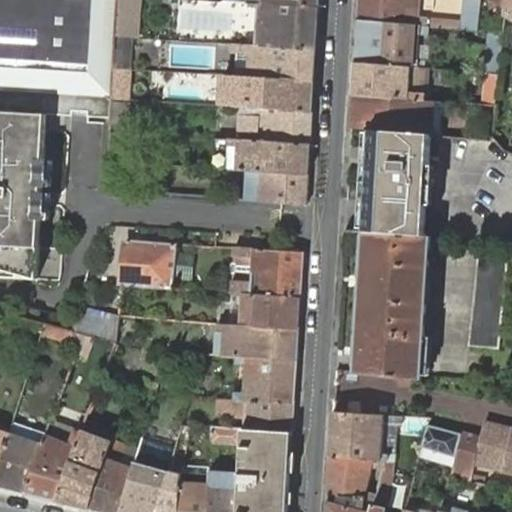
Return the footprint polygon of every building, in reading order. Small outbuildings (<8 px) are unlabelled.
[(0,0),(0,275),(36,277),(46,113),(113,117),(114,101),(116,68),(117,37),(119,0),(0,0)] [(119,0),(117,37),(132,38),(138,38),(140,0),(119,0)] [(359,0),(359,21),(426,26),(430,27),(462,29),(479,31),(481,0),(464,0),(463,21),(418,18),(419,0),(359,0)] [(265,5),(263,46),(318,49),(320,8),(265,5)] [(359,21),(356,63),(413,68),(425,69),(426,61),(415,60),(417,35),(429,36),(430,27),(426,26),(359,21)] [(491,22),(491,32),(494,32),(505,33),(506,22),(491,22)] [(490,73),(501,74),(505,33),(494,32),(490,73)] [(117,37),(116,68),(130,69),(132,38),(117,37)] [(246,45),(233,44),(232,52),(240,52),(239,68),(239,76),(246,76),(254,77),(316,81),(318,49),(263,46),(255,45),(246,45)] [(356,63),(354,94),(412,99),(428,100),(429,94),(430,69),(425,69),(413,68),(356,63)] [(489,73),(485,104),(498,106),(501,74),(490,73),(489,73)] [(314,112),(316,81),(254,77),(246,76),(239,76),(237,76),(236,88),(254,90),(263,90),(262,102),(254,102),(253,108),(314,112)] [(254,90),(254,102),(262,102),(263,90),(254,90)] [(354,94),(352,128),(372,130),(401,133),(408,133),(411,134),(432,135),(444,137),(446,101),(428,100),(412,99),(354,94)] [(128,132),(130,102),(114,101),(113,117),(112,131),(128,132)] [(455,102),(446,101),(444,137),(453,137),(455,102)] [(253,108),(244,107),(243,116),(242,131),(242,140),(312,144),(314,112),(253,108)] [(496,125),(482,124),(481,135),(486,136),(485,140),(494,141),(496,125)] [(366,232),(367,232),(394,233),(426,235),(426,228),(427,203),(432,135),(411,134),(408,133),(401,133),(372,130),(368,199),(366,221),(366,232)] [(239,147),(238,170),(248,170),(262,171),(310,174),(312,144),(242,140),(231,139),(231,147),(239,147)] [(239,147),(231,147),(229,169),(236,170),(238,170),(239,147)] [(246,201),(261,202),(308,205),(310,174),(262,171),(248,170),(246,201)] [(359,363),(358,372),(422,379),(423,367),(423,365),(430,244),(431,236),(426,235),(394,233),(367,232),(359,359),(359,363)] [(172,289),(176,244),(126,241),(122,286),(172,289)] [(302,298),(305,252),(252,249),(234,248),(233,255),(239,255),(238,281),(232,281),(231,293),(232,293),(242,294),(302,298)] [(510,257),(479,252),(470,345),(501,348),(510,257)] [(300,330),(302,298),(242,294),(240,326),(300,330)] [(118,319),(90,312),(84,334),(116,342),(118,319)] [(226,325),(218,324),(218,332),(225,333),(224,356),(239,357),(298,361),(300,330),(240,326),(230,326),(226,325)] [(216,355),(224,356),(225,333),(218,332),(216,355)] [(295,403),(298,361),(239,357),(239,364),(247,365),(246,393),(237,392),(237,399),(246,400),(295,403)] [(245,429),(294,432),(295,403),(246,400),(237,399),(233,399),(218,398),(217,416),(232,417),(231,428),(245,429)] [(335,412),(332,457),(388,460),(387,471),(396,473),(397,454),(398,424),(402,425),(402,417),(386,415),(335,412)] [(511,428),(485,422),(480,439),(463,435),(457,456),(451,476),(470,481),(475,462),(506,470),(511,471),(511,428)] [(76,431),(53,423),(48,436),(45,446),(27,493),(58,501),(83,433),(76,431)] [(48,436),(14,424),(10,434),(0,465),(0,486),(27,493),(45,446),(48,436)] [(463,435),(430,425),(424,447),(457,456),(463,435)] [(245,429),(231,428),(214,427),(213,441),(244,443),(245,429)] [(288,511),(294,432),(245,429),(244,443),(242,473),(239,511),(288,511)] [(0,465),(10,434),(0,430),(0,465)] [(114,443),(83,431),(83,433),(58,501),(90,509),(114,443)] [(135,467),(121,511),(158,511),(170,472),(173,462),(177,448),(170,446),(151,440),(143,438),(139,452),(136,462),(135,467)] [(114,443),(90,509),(104,511),(121,511),(135,467),(123,463),(128,448),(114,443)] [(139,452),(128,448),(123,463),(135,467),(136,462),(139,452)] [(332,457),(329,496),(355,497),(366,498),(377,499),(380,491),(369,488),(374,468),(385,470),(387,471),(388,460),(332,457)] [(170,472),(158,511),(179,511),(182,481),(185,464),(173,462),(170,472)] [(179,511),(208,511),(210,486),(210,482),(211,471),(211,467),(203,466),(202,482),(182,481),(179,511)] [(373,511),(385,511),(396,473),(387,471),(385,470),(380,491),(377,499),(376,503),(373,511)] [(208,511),(239,511),(242,473),(232,473),(211,471),(210,482),(210,486),(208,511)] [(355,497),(329,496),(329,501),(328,511),(373,511),(376,503),(377,499),(366,498),(355,497)]
